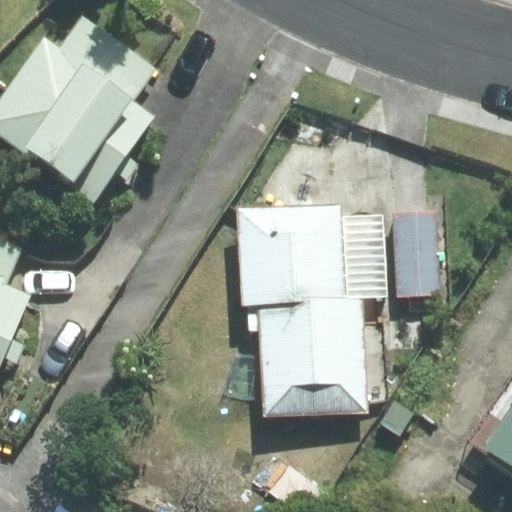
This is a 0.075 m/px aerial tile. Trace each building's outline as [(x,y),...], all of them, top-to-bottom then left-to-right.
[(47,48),(0,124),(0,136),(107,203),(160,117),(133,100),(158,59),(92,18),(66,60),(47,48)] [(443,209),(396,211),(399,303),(446,301),(443,209)] [(351,213),(247,213),(246,312),(270,313),(269,418),(366,418),(367,303),(350,302),(351,213)] [(29,241),(0,228),(0,398),(3,399),(42,304),(9,291),(29,241)] [(431,317),(390,312),(385,357),(425,361),(431,317)] [(511,483),(511,418),(482,464),(511,483)]
